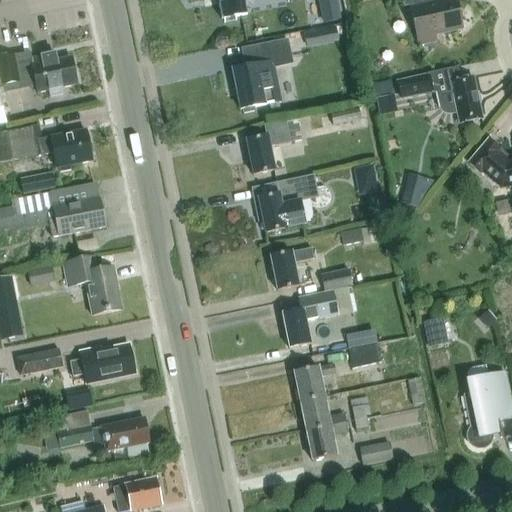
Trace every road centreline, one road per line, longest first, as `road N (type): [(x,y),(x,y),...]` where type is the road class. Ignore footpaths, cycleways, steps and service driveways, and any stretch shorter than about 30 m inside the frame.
road 1 (tertiary): [(216,511),(110,0)]
road 2 (residential): [(511,486),(393,511)]
